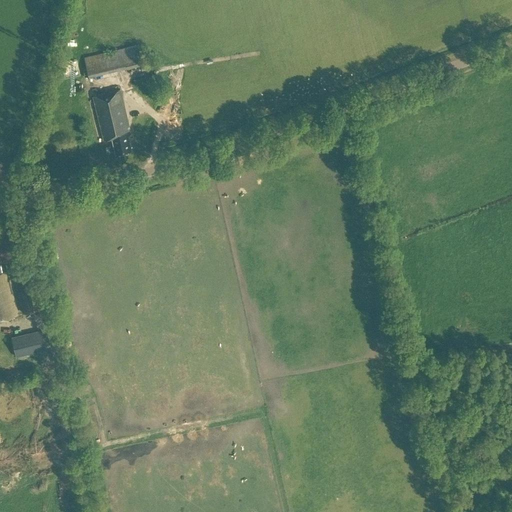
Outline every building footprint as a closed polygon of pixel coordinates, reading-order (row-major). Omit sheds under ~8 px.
[(139,44),(84,56),(85,62),(79,64),(83,84),(90,82),(89,77),(143,64),(139,44)] [(126,135),(130,134),(120,90),(93,96),(104,140),(112,138),(116,153),(130,150),(126,135)] [(0,317),(16,314),(3,255),(0,255),(0,317)] [(32,287),(27,267),(14,270),(24,312),(40,308),(35,286),(32,287)] [(40,329),(11,336),(16,356),(45,349),(40,329)]
